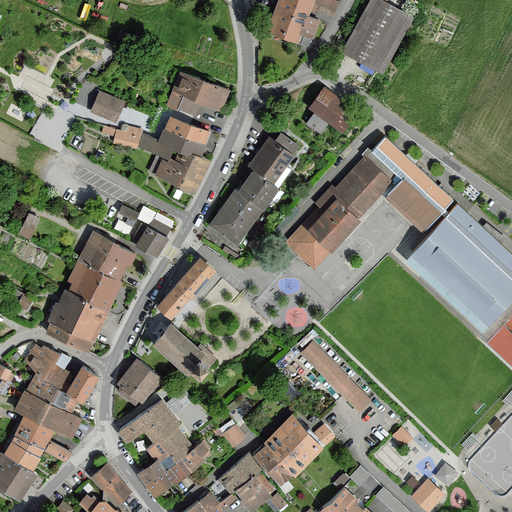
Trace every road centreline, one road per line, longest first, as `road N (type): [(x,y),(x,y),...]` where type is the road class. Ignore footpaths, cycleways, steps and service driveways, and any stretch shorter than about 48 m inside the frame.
road 1 (residential): [(245,99),(212,179),(110,369)]
road 2 (residential): [(511,207),(350,87),(304,75)]
road 3 (residential): [(110,369),(36,334),(0,353)]
